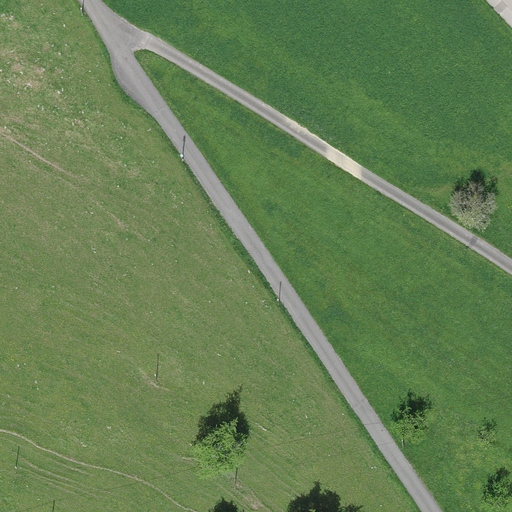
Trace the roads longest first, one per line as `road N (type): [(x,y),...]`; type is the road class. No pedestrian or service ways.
road 1 (unclassified): [(436,511),(130,67),(93,0)]
road 2 (track): [(511,265),(263,108),(151,44),(109,30)]
